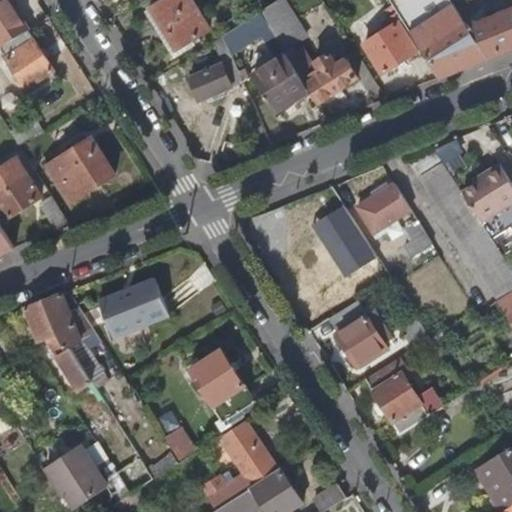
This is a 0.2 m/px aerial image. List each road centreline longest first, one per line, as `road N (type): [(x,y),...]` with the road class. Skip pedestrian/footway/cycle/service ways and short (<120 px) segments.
road 1 (residential): [(199,205),(395,511)]
road 2 (residential): [(199,205),(511,80)]
road 3 (residential): [(69,0),(199,205)]
road 4 (residential): [(0,284),(199,205)]
